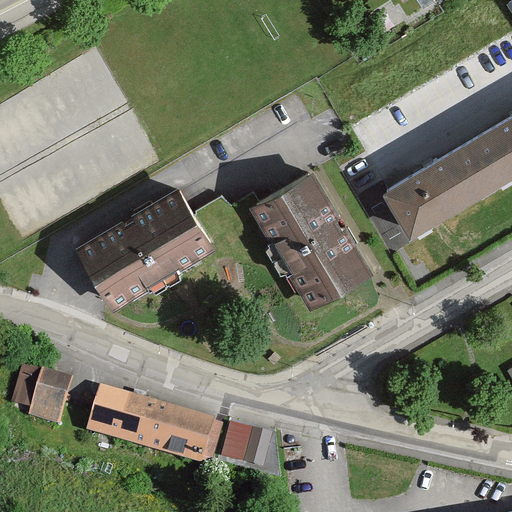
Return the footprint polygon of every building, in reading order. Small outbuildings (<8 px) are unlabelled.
[(511,120),(391,193),(420,240),(511,184),(511,120)] [(315,172),(254,209),(317,310),(377,273),(315,172)] [(214,248),(177,188),(78,249),(115,309),(214,248)] [(74,384),(45,373),(30,413),(60,424),(74,384)] [(224,427),(103,391),(90,434),(212,470),(224,427)] [(274,438),(255,432),(246,464),(265,470),(274,438)]
